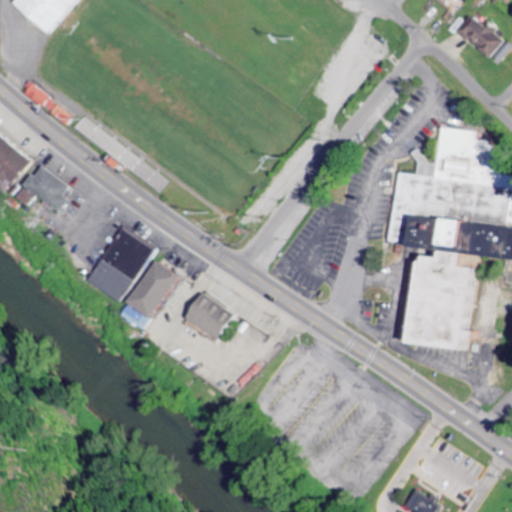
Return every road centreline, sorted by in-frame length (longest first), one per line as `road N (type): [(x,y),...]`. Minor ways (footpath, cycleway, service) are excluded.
road 1 (secondary): [(0,93),(210,254),(511,450)]
road 2 (residential): [(243,276),(426,42)]
road 3 (residential): [(511,125),(381,0)]
